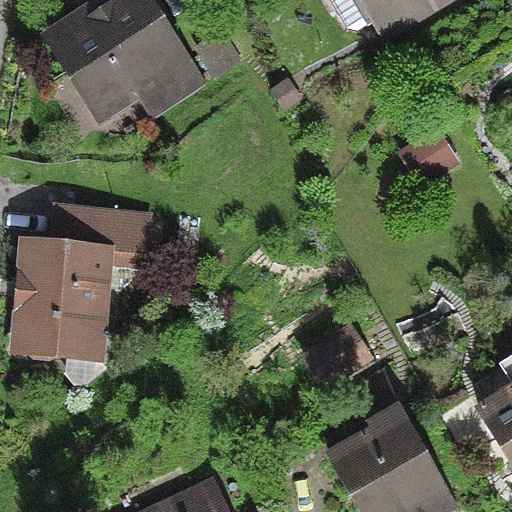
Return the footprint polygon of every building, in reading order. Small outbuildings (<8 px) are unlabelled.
[(148,0),(112,0),(45,42),(103,134),(196,77),(184,58),(148,0)] [(356,0),(388,52),(474,0),(356,0)] [(220,36),(184,58),(196,77),(200,84),(236,62),(220,36)] [(287,84),(273,93),(284,110),(298,101),(287,84)] [(64,213),(60,252),(108,257),(143,260),(147,222),(64,213)] [(22,248),(10,356),(97,366),(108,257),(60,252),(22,248)] [(348,334),(303,360),(325,398),(370,372),(348,334)] [(511,392),(467,422),(511,489),(511,392)] [(409,415),(319,459),(345,511),(454,511),(456,511),(409,415)] [(223,511),(212,484),(142,511),(223,511)]
